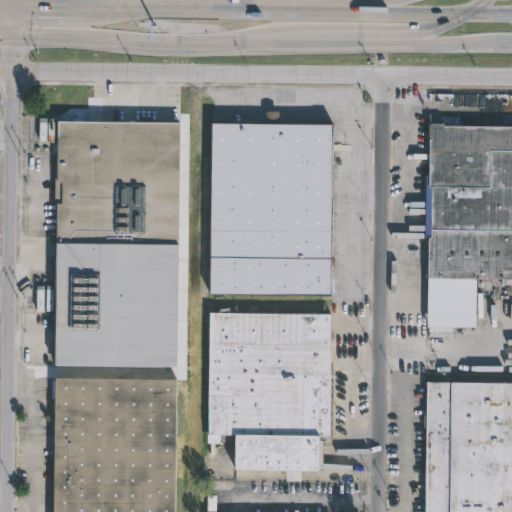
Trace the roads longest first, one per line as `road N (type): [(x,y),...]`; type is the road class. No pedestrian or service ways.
road 1 (residential): [(7,511),(14,35)]
road 2 (residential): [(376,511),(386,76)]
road 3 (residential): [(386,76),(0,73)]
road 4 (primary): [(14,35),(288,42)]
road 5 (primary): [(465,14),(271,9)]
road 6 (primary): [(271,9),(84,9)]
road 7 (primary): [(342,42),(511,44)]
road 8 (primary): [(342,42),(431,29),(465,14)]
road 9 (residential): [(511,77),(386,76)]
